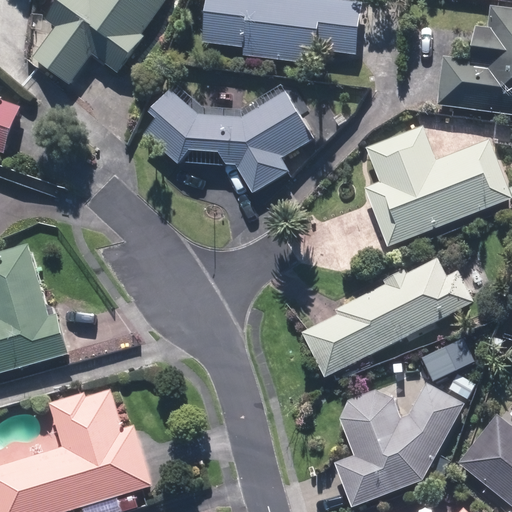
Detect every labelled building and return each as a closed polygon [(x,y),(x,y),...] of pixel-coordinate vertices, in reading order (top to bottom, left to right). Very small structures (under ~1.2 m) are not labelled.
[(75,85),(96,56),(125,76),(151,40),(146,36),(171,0),(66,0),(51,23),(59,29),(38,58),(75,85)] [(321,65),(323,50),(363,53),(367,8),(347,6),(347,0),(214,0),(211,42),(250,45),(249,59),(321,65)] [(443,110),(511,114),(511,13),(497,12),(496,29),(479,28),(477,62),(447,60),(443,110)] [(293,172),(282,155),(314,135),(289,94),(249,118),(204,115),(180,92),(146,127),(184,163),(195,151),(228,153),(232,166),(239,166),(257,195),(293,172)] [(0,150),(11,154),(27,107),(0,97),(0,150)] [(372,151),(385,184),(369,191),(391,248),(511,201),(511,178),(497,141),(443,162),(430,128),(372,151)] [(0,254),(0,375),(77,354),(66,313),(56,316),(37,244),(0,254)] [(444,256),(344,307),(348,314),(306,335),(330,382),(484,304),(467,272),(455,278),(444,256)] [(340,462),(357,508),(429,481),(472,404),(433,383),(414,415),(407,417),(400,398),(382,391),(354,401),(345,419),(359,455),(340,462)] [(70,447),(0,467),(0,511),(66,511),(157,485),(140,426),(127,430),(116,388),(58,405),(70,447)] [(511,420),(503,413),(462,464),(511,503),(511,420)]
